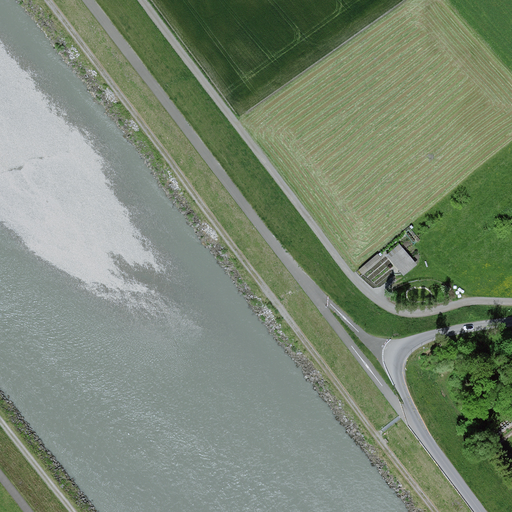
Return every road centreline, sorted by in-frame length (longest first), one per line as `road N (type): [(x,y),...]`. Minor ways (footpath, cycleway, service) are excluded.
road 1 (track): [(375,435),(44,0)]
road 2 (track): [(141,0),(324,239),(379,298),(423,309),(511,301)]
road 3 (track): [(0,414),(78,511)]
